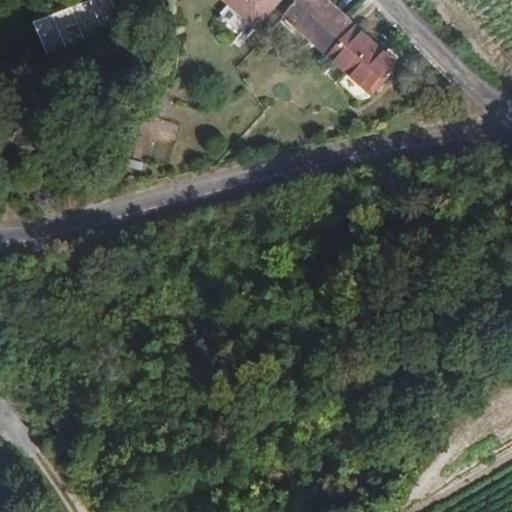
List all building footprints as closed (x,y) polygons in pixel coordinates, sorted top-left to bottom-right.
[(49,0),(29,9),(33,19),(84,0),(49,0)] [(112,0),(84,0),(33,19),(46,49),(128,11),(122,0),(118,0),(114,3),(112,0)] [(225,0),(262,27),(281,0),(225,0)] [(297,0),(284,15),(321,47),(347,18),(326,0),(297,0)] [(347,18),(321,47),(369,89),(395,61),(347,18)] [(91,248),(60,253),(63,272),(94,268),(91,248)] [(158,416),(176,410),(170,395),(152,401),(158,416)]
